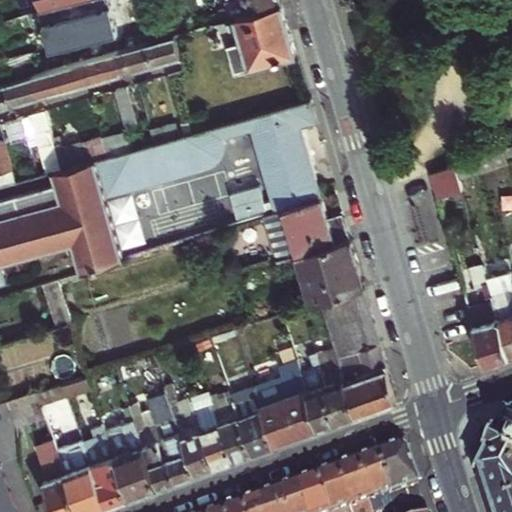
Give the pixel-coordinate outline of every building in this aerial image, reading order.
[(37,0),(41,11),(84,0),(37,0)] [(237,17),(246,15),(241,0),(234,0),(230,1),(235,18),(237,17)] [(241,0),(246,15),(283,4),(281,0),(241,0)] [(283,4),(246,15),(237,17),(244,41),(228,46),(228,48),(231,47),(238,71),(297,54),(290,29),(283,4)] [(165,60),(181,55),(175,35),(146,43),(152,63),(165,60)] [(146,43),(119,51),(124,71),(138,68),(152,63),(146,43)] [(111,75),(124,71),(119,51),(93,58),(90,59),(96,79),(111,75)] [(90,59),(62,67),(68,87),(83,83),(96,79),(90,59)] [(62,67),(33,75),(39,96),(55,91),(68,87),(62,67)] [(33,75),(4,84),(10,104),(24,100),(39,96),(33,75)] [(0,106),(10,104),(4,84),(0,84),(0,106)] [(126,86),(116,89),(126,126),(135,123),(126,86)] [(55,184),(0,201),(0,284),(12,281),(7,266),(74,246),(82,271),(128,257),(111,200),(216,167),(221,164),(225,158),(227,153),(228,148),(228,144),(227,139),(254,131),(278,211),(322,197),(306,138),(302,125),(317,121),(310,99),(208,127),(186,134),(180,135),(154,143),(132,149),(108,156),(85,162),(63,168),(51,172),(55,184)] [(51,172),(63,168),(54,136),(46,109),(31,114),(47,173),(51,172)] [(7,121),(18,159),(34,154),(23,116),(7,121)] [(177,125),(151,132),(154,143),(180,135),(177,125)] [(103,136),(108,156),(132,149),(127,129),(103,136)] [(103,136),(102,133),(79,139),(85,162),(108,156),(103,136)] [(63,168),(85,162),(79,139),(60,144),(57,135),(54,136),(63,168)] [(0,186),(17,181),(6,140),(0,141),(0,186)] [(502,146),(478,156),(482,171),(507,162),(502,146)] [(482,171),(478,156),(454,165),(459,179),(482,171)] [(459,179),(454,165),(431,174),(437,194),(461,186),(459,179)] [(278,261),(299,255),(351,239),(345,218),(330,222),(327,214),(322,197),(278,211),(264,215),(278,261)] [(358,263),(351,239),(299,255),(313,304),(315,303),(365,287),(358,263)] [(473,268),(482,297),(488,296),(493,294),(488,275),(485,265),(473,268)] [(493,294),(511,353),(511,270),(511,268),(488,275),(493,294)] [(71,322),(58,278),(43,283),(56,326),(71,322)] [(331,346),(334,356),(381,341),(373,313),(365,287),(315,303),(331,346)] [(475,323),(486,363),(500,358),(511,353),(493,294),(488,296),(490,302),(475,306),(480,321),(475,323)] [(475,306),(470,308),(475,323),(480,321),(475,306)] [(381,341),(334,356),(342,379),(388,363),(381,341)] [(344,419),(355,415),(342,379),(334,356),(331,346),(311,352),(336,422),(344,419)] [(292,359),(318,429),(326,426),(336,422),(311,352),(292,359)] [(318,429),(292,359),(281,364),(284,373),(255,384),(277,444),(298,436),(318,429)] [(388,363),(342,379),(355,415),(375,408),(399,399),(388,363)] [(86,376),(64,383),(68,395),(90,387),(86,376)] [(64,383),(37,391),(42,405),(69,396),(68,395),(64,383)] [(255,384),(231,392),(233,396),(253,452),(264,448),(277,444),(255,384)] [(9,400),(17,425),(46,416),(42,405),(37,391),(9,400)] [(207,469),(215,466),(193,403),(193,402),(181,406),(177,396),(170,399),(197,473),(207,469)] [(243,456),(253,452),(233,396),(213,402),(233,460),(243,456)] [(193,403),(215,466),(225,463),(233,460),(213,402),(211,397),(193,403)] [(154,413),(177,480),(186,477),(197,473),(170,399),(151,406),(154,413)] [(169,483),(177,480),(154,413),(143,416),(140,407),(131,410),(134,418),(158,487),(169,483)] [(511,511),(511,416),(504,420),(502,418),(492,437),(488,435),(484,445),(479,455),(483,457),(475,473),(474,474),(477,476),(488,511),(511,511)] [(134,418),(106,429),(131,497),(143,492),(158,487),(134,418)] [(92,428),(95,437),(84,441),(107,505),(120,501),(131,497),(106,429),(104,424),(92,428)] [(79,511),(58,450),(54,438),(35,445),(48,479),(43,481),(54,511),(79,511)] [(107,505),(84,441),(58,450),(79,511),(88,511),(96,510),(107,505)] [(408,450),(404,448),(395,452),(380,457),(395,497),(400,511),(431,511),(411,452),(408,450)] [(395,497),(380,457),(372,460),(361,464),(378,511),(388,511),(385,500),(395,497)] [(0,511),(17,511),(0,464),(0,511)] [(378,511),(361,464),(351,467),(341,471),(356,511),(378,511)] [(333,511),(356,511),(341,471),(332,475),(321,479),(333,511)] [(333,511),(321,479),(312,482),(301,486),(310,511),(333,511)] [(310,511),(301,486),(292,489),(282,492),(289,511),(310,511)] [(289,511),(282,492),(274,496),(263,499),(268,511),(289,511)] [(247,511),(268,511),(263,499),(254,503),(245,506),(247,511)]
